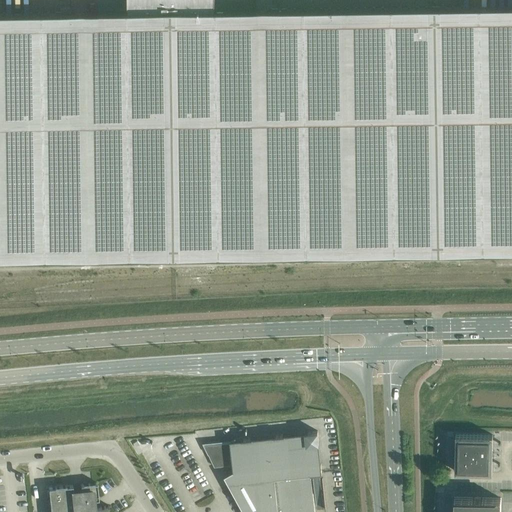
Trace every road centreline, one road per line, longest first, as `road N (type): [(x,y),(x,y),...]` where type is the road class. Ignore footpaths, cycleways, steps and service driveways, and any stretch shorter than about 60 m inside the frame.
road 1 (track): [(511,257),(0,269)]
road 2 (secondary): [(379,325),(0,349)]
road 3 (secondary): [(0,378),(367,356)]
road 4 (unclassified): [(0,458),(103,448),(154,511)]
road 5 (unclassified): [(396,511),(392,355)]
road 6 (unclassified): [(367,356),(377,511)]
road 7 (secondary): [(511,325),(379,325)]
road 8 (secondary): [(392,355),(511,352)]
